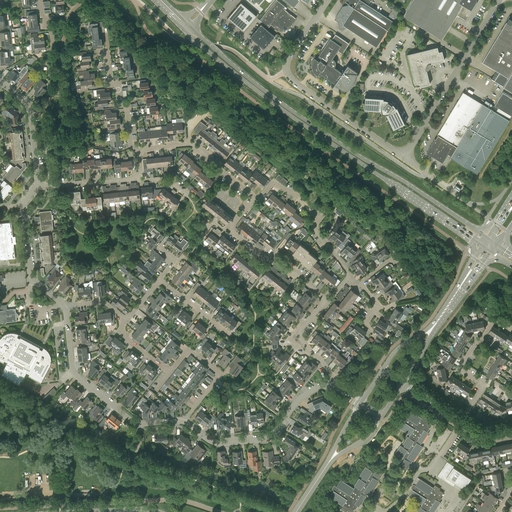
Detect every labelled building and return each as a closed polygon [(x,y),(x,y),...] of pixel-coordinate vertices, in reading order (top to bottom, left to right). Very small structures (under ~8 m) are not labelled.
[(287,30),(296,19),(283,9),(285,7),(275,0),(260,20),(269,27),(271,24),(280,32),(282,30),(286,29),(287,30)] [(348,0),(349,5),(342,7),(337,15),(340,29),(347,28),(376,47),(393,21),(368,5),(371,1),(369,0),(348,0)] [(434,35),(441,40),(447,31),(448,29),(450,26),(453,20),(456,15),(464,19),(464,20),(466,22),(468,19),(466,18),(476,2),(475,1),(475,0),(412,0),(402,16),(416,24),(434,35)] [(240,2),(227,18),(243,31),(256,16),(240,2)] [(62,5),(61,3),(56,4),(52,4),(52,7),(55,6),(56,12),(59,12),(59,14),(60,15),(63,15),(64,14),(63,12),(64,12),(63,5),(62,5)] [(402,11),(394,6),(389,15),(396,20),(402,11)] [(27,21),(29,21),(37,20),(36,14),(34,14),(34,11),(26,12),(27,21)] [(506,22),(481,62),(486,64),(499,72),(494,80),(490,78),(490,79),(511,92),(511,20),(508,18),(506,22)] [(3,29),(4,29),(12,28),(12,26),(9,26),(8,20),(6,20),(0,20),(0,27),(3,27),(3,29)] [(38,26),(37,20),(29,21),(29,27),(27,27),(28,30),(34,29),(33,26),(38,26)] [(88,33),(91,33),(99,32),(97,23),(89,24),(90,27),(89,27),(88,29),(88,30),(87,30),(88,33)] [(264,49),(275,36),(261,24),(250,37),(264,49)] [(4,32),(0,32),(0,38),(12,38),(11,31),(14,31),(13,29),(12,29),(12,28),(4,29),(4,32)] [(30,39),(31,44),(44,43),(44,37),(37,37),(37,34),(31,34),(31,39),(30,39)] [(334,60),(332,58),(338,50),(342,54),(349,44),(335,34),(331,40),(330,39),(327,43),(320,53),(316,55),(313,58),(311,56),(309,58),(308,64),(311,64),(311,66),(312,70),(309,71),(312,75),(315,77),(317,75),(321,77),(325,77),(333,82),(336,84),(335,85),(344,91),(345,89),(346,90),(350,87),(352,85),(355,81),(356,76),(357,74),(356,74),(357,72),(347,65),(348,65),(347,64),(342,73),(334,67),(335,65),(335,64),(335,61),(334,60)] [(0,39),(1,45),(6,45),(6,47),(13,47),(12,38),(0,38),(0,39)] [(103,47),(102,38),(92,39),(93,45),(92,45),(93,49),(96,48),(103,47)] [(45,49),(44,43),(31,44),(31,49),(32,50),(33,54),(39,53),(39,50),(45,49)] [(0,57),(10,56),(9,51),(14,51),(13,47),(6,47),(3,48),(4,51),(0,51),(0,57)] [(435,63),(444,61),(442,51),(438,52),(437,47),(406,54),(414,84),(419,83),(420,87),(430,84),(428,77),(426,69),(428,69),(429,66),(429,64),(435,63)] [(119,48),(119,51),(119,54),(119,58),(122,57),(127,57),(126,50),(126,48),(119,48)] [(77,56),(81,55),(82,61),(89,61),(91,60),(90,54),(84,55),(84,52),(77,53),(77,56)] [(13,59),(10,59),(10,56),(0,57),(0,59),(1,63),(5,62),(5,65),(12,64),(12,63),(14,63),(13,59)] [(90,66),(89,61),(82,61),(80,61),(80,67),(76,67),(77,71),(84,70),(83,67),(90,66)] [(24,66),(19,72),(14,68),(10,73),(9,73),(7,76),(10,78),(10,77),(12,79),(13,77),(16,79),(21,74),(23,76),(28,70),(24,66)] [(134,68),(125,69),(126,73),(127,76),(128,75),(128,79),(134,79),(134,75),(135,75),(134,68)] [(27,71),(20,80),(22,82),(20,85),(22,87),(21,87),(26,91),(31,85),(32,86),(35,82),(29,78),(32,75),(27,71)] [(80,78),(84,77),(84,81),(91,80),(95,80),(94,73),(87,74),(86,71),(79,71),(80,78)] [(147,82),(146,82),(146,79),(139,80),(140,83),(139,83),(140,89),(143,89),(148,88),(147,82)] [(41,80),(37,85),(39,87),(34,94),(40,98),(46,90),(41,86),(44,82),(41,80)] [(91,80),(84,81),(76,82),(76,83),(76,85),(77,86),(78,92),(85,91),(85,87),(92,87),(91,80)] [(143,89),(144,97),(152,96),(151,90),(149,90),(149,88),(148,88),(143,89)] [(96,90),(97,95),(97,100),(107,99),(110,98),(110,92),(103,93),(103,89),(96,90)] [(442,162),(447,154),(450,156),(482,104),(462,92),(436,135),(437,135),(435,139),(434,139),(426,152),(442,162)] [(476,173),(495,143),(511,116),(511,114),(511,98),(502,93),(494,105),(497,107),(495,112),(482,104),(450,156),(449,157),(452,159),(476,173)] [(147,105),(149,105),(155,104),(154,98),(152,99),(152,96),(144,97),(142,97),(142,101),(143,101),(144,105),(147,105)] [(384,99),(383,99),(383,98),(364,97),(364,102),(363,102),(362,104),(364,104),(363,110),(381,111),(382,114),(385,114),(388,121),(393,130),(397,127),(398,129),(400,128),(400,126),(404,124),(403,121),(401,117),(396,107),(395,108),(395,107),(395,106),(394,106),(394,105),(393,104),(392,104),(392,103),(391,102),(390,102),(389,101),(388,101),(387,100),(386,100),(385,100),(384,99)] [(107,99),(97,100),(98,105),(95,105),(95,110),(102,109),(101,105),(103,105),(108,105),(107,99)] [(18,119),(18,115),(15,113),(17,111),(8,104),(2,112),(10,118),(11,125),(19,124),(18,119)] [(155,104),(149,105),(149,108),(146,108),(147,113),(158,112),(157,106),(155,107),(155,104)] [(103,111),(104,121),(110,120),(116,119),(116,113),(109,113),(109,111),(103,111)] [(182,122),(177,123),(178,132),(183,131),(182,128),(185,128),(184,118),(182,118),(182,122)] [(120,125),(119,119),(116,119),(110,120),(110,124),(107,125),(108,130),(114,129),(114,126),(120,125)] [(196,136),(201,140),(207,132),(205,130),(207,127),(205,125),(203,127),(201,130),(200,132),(198,134),(196,136)] [(170,134),(168,135),(168,133),(167,129),(161,129),(162,139),(168,138),(170,138),(170,134)] [(106,141),(110,140),(112,140),(119,139),(118,133),(113,133),(113,130),(106,131),(106,134),(106,141)] [(10,132),(11,141),(23,140),(22,131),(10,132)] [(207,132),(201,140),(206,143),(215,133),(212,131),(210,134),(207,132)] [(215,133),(206,143),(210,147),(216,140),(214,138),(217,134),(215,133)] [(216,140),(210,147),(215,151),(224,140),(222,138),(219,142),(216,140)] [(224,140),(215,151),(220,155),(226,147),(223,145),(227,140),(226,138),(224,140)] [(119,139),(112,140),(113,146),(110,147),(110,149),(118,151),(118,147),(120,147),(120,146),(122,145),(122,139),(119,139)] [(12,150),(24,149),(23,140),(11,141),(12,150)] [(228,149),(226,147),(220,155),(225,158),(233,148),(233,147),(235,146),(233,144),(231,146),(228,149)] [(25,158),(24,149),(12,150),(13,159),(20,159),(21,161),(24,161),(23,158),(25,158)] [(171,151),(172,156),(167,156),(168,166),(173,165),(172,157),(175,156),(174,150),(171,151)] [(178,160),(183,164),(189,156),(188,155),(187,156),(184,153),(178,160)] [(228,167),(234,160),(232,158),(234,155),(232,153),(224,163),(228,167)] [(189,156),(183,164),(187,167),(188,167),(192,161),(192,162),(193,161),(190,158),(191,157),(189,156)] [(152,168),(151,158),(146,159),(146,162),(143,163),(144,172),(153,171),(152,168)] [(233,171),(239,163),(234,160),(228,167),(233,171)] [(191,172),(197,164),(196,163),(195,164),(192,162),(192,161),(188,167),(187,167),(187,168),(185,171),(189,174),(191,172)] [(16,166),(14,168),(21,173),(26,168),(25,163),(22,163),(22,167),(20,169),(16,166)] [(237,174),(243,167),(239,163),(233,171),(237,174)] [(197,164),(191,172),(195,175),(196,175),(200,170),(200,171),(201,169),(198,166),(199,165),(197,164)] [(9,170),(18,177),(21,173),(14,168),(12,166),(9,170)] [(243,167),(237,174),(242,178),(248,170),(243,167)] [(18,177),(9,170),(5,174),(14,182),(18,177)] [(194,177),(199,181),(205,173),(203,172),(202,173),(200,171),(200,170),(196,175),(195,175),(194,177)] [(250,180),(249,179),(249,178),(252,174),(248,170),(242,178),(246,181),(248,183),(250,180)] [(252,174),(249,178),(253,181),(259,173),(255,170),(252,174)] [(205,173),(199,181),(203,184),(209,178),(206,175),(207,174),(205,173)] [(259,173),(253,181),(257,184),(263,176),(259,173)] [(267,173),(264,177),(263,176),(257,184),(262,187),(264,184),(266,186),(270,182),(268,180),(271,177),(267,173)] [(4,180),(11,186),(14,182),(5,174),(2,179),(4,180)] [(211,180),(209,178),(203,184),(208,188),(214,180),(212,179),(211,180)] [(12,187),(11,186),(4,180),(0,184),(0,195),(3,198),(9,191),(10,192),(11,189),(10,189),(12,187)] [(157,195),(161,199),(167,191),(163,188),(162,189),(158,189),(158,194),(157,195)] [(81,203),(80,199),(80,191),(69,192),(71,204),(76,203),(81,203)] [(167,191),(161,199),(165,202),(171,194),(167,191)] [(266,200),(271,204),(276,197),(273,195),(274,194),(272,192),(266,200)] [(171,194),(165,202),(169,205),(175,197),(171,194)] [(204,200),(202,204),(226,223),(229,220),(231,222),(234,218),(224,210),(216,203),(215,203),(205,195),(202,199),(204,200)] [(279,199),(276,197),(271,204),(275,207),(281,200),(284,197),(282,195),(279,199)] [(91,197),(92,209),(102,208),(101,196),(96,197),(91,197)] [(92,209),(91,197),(80,199),(81,203),(81,210),(87,210),(92,209)] [(178,202),(179,201),(175,197),(169,205),(176,210),(180,204),(178,202)] [(285,204),(282,202),(285,198),(284,197),(281,200),(275,207),(277,209),(275,211),(277,212),(279,210),(280,211),(281,209),(285,204)] [(281,209),(286,212),(292,205),(290,203),(289,204),(286,202),(285,204),(281,209)] [(292,205),(286,212),(290,216),(294,211),(296,209),(293,207),(293,206),(292,205)] [(254,207),(250,211),(253,213),(252,215),(253,218),(255,215),(259,211),(254,207)] [(52,220),(51,213),(51,211),(39,212),(40,221),(52,220)] [(290,216),(288,218),(293,221),(299,214),(297,212),(297,213),(294,211),(290,216)] [(299,214),(293,221),(297,225),(296,226),(297,228),(300,227),(303,223),(301,221),(303,218),(300,216),(301,215),(299,214)] [(241,232),(247,225),(250,221),(247,218),(247,219),(243,216),(239,221),(241,223),(237,229),(241,232)] [(53,229),(52,220),(40,221),(41,230),(53,229)] [(0,260),(15,259),(14,244),(16,244),(15,236),(13,237),(11,222),(0,223),(0,260)] [(252,224),(250,227),(247,225),(241,232),(246,236),(254,225),(252,224)] [(254,225),(246,236),(250,239),(259,229),(257,227),(256,228),(256,227),(254,225)] [(335,240),(341,233),(336,230),(338,228),(336,225),(326,237),(328,239),(331,241),(333,239),(335,240)] [(154,235),(152,238),(158,242),(163,236),(153,228),(150,232),(154,235)] [(259,229),(250,239),(255,243),(257,240),(258,239),(263,232),(259,229)] [(263,232),(258,239),(262,242),(270,232),(266,229),(263,232)] [(205,240),(209,243),(215,236),(211,232),(205,240)] [(262,242),(264,244),(263,246),(261,248),(263,250),(265,247),(266,245),(272,238),(274,236),(270,232),(262,242)] [(347,239),(345,237),(341,233),(335,240),(337,242),(335,245),(337,247),(338,246),(340,248),(343,244),(347,239)] [(166,241),(173,246),(177,240),(179,238),(174,234),(173,236),(171,235),(166,241)] [(219,239),(216,243),(220,246),(226,239),(222,235),(219,238),(219,239)] [(219,239),(215,236),(209,243),(213,247),(216,243),(219,239)] [(285,244),(289,248),(295,240),(298,237),(295,236),(292,239),(290,237),(285,244)] [(152,249),(158,242),(152,238),(146,244),(152,249)] [(278,243),(276,241),(272,238),(266,245),(270,249),(274,243),(277,245),(278,243)] [(180,242),(177,240),(173,246),(179,251),(187,242),(183,239),(180,242)] [(225,250),(231,242),(226,239),(220,246),(225,250)] [(346,254),(352,247),(348,244),(350,241),(348,239),(343,245),(343,244),(340,248),(342,250),(340,253),(342,255),(344,252),(346,254)] [(295,240),(289,248),(293,251),(294,251),(299,245),(299,244),(296,242),(297,242),(295,240)] [(235,246),(231,242),(225,250),(229,253),(235,246)] [(309,251),(300,244),(299,244),(299,245),(294,251),(293,251),(291,254),(300,261),(301,261),(308,252),(309,251)] [(346,258),(349,260),(351,262),(355,258),(361,251),(354,245),(352,247),(346,254),(349,256),(346,258)] [(387,251),(384,248),(379,251),(384,258),(389,254),(390,256),(393,254),(389,249),(387,251)] [(380,263),(379,261),(384,258),(379,251),(375,255),(373,253),(371,255),(375,260),(374,261),(377,265),(380,263)] [(156,258),(153,261),(159,266),(165,259),(155,252),(152,255),(156,258)] [(309,269),(310,268),(315,261),(317,259),(308,252),(301,261),(300,261),(300,262),(309,269)] [(230,260),(234,263),(240,256),(236,253),(230,260)] [(356,269),(363,264),(360,259),(363,258),(361,255),(355,259),(355,258),(351,262),(349,264),(350,266),(351,269),(354,267),(356,269)] [(240,256),(234,263),(238,267),(244,259),(240,256)] [(53,262),(53,257),(41,259),(42,263),(43,263),(43,265),(46,265),(46,263),(53,262)] [(244,259),(238,267),(242,270),(248,262),(244,259)] [(154,273),(159,266),(153,261),(151,264),(147,261),(144,265),(154,273)] [(186,262),(182,267),(190,273),(192,270),(195,273),(197,271),(196,270),(199,267),(191,261),(189,264),(186,262)] [(315,261),(310,268),(314,272),(320,264),(318,263),(315,261)] [(145,271),(147,269),(139,262),(135,267),(141,272),(138,276),(146,282),(151,276),(145,271)] [(248,262),(242,270),(246,273),(252,266),(248,262)] [(320,264),(314,272),(318,275),(323,269),(323,270),(324,269),(321,266),(322,265),(320,264)] [(367,268),(363,264),(356,269),(358,271),(355,273),(357,276),(367,268)] [(50,282),(49,282),(52,284),(53,284),(54,284),(56,281),(58,281),(60,279),(59,278),(62,275),(58,272),(59,271),(59,269),(55,266),(50,272),(52,274),(48,280),(50,282)] [(252,266),(246,273),(250,276),(256,269),(252,266)] [(190,273),(182,267),(179,271),(189,280),(191,278),(188,275),(190,273)] [(317,276),(322,280),(328,272),(331,269),(329,268),(326,272),(323,270),(323,269),(318,275),(317,276)] [(260,272),(256,269),(250,276),(254,280),(260,272)] [(261,277),(265,281),(271,273),(267,270),(261,277)] [(189,280),(179,271),(175,276),(182,282),(185,279),(190,284),(192,282),(189,280)] [(328,272),(322,280),(327,283),(332,276),(329,274),(330,273),(328,272)] [(137,283),(139,280),(130,273),(128,276),(129,276),(127,278),(132,282),(129,286),(138,293),(143,287),(137,283)] [(271,273),(265,281),(269,284),(275,276),(271,273)] [(376,281),(377,284),(384,278),(381,274),(371,281),(373,283),(376,281)] [(58,289),(64,294),(71,285),(67,282),(70,280),(65,276),(60,282),(62,284),(58,289)] [(180,285),(182,282),(175,276),(171,281),(182,290),(184,287),(180,285)] [(275,276),(269,284),(273,287),(279,279),(275,276)] [(335,279),(332,276),(327,283),(331,287),(334,284),(336,286),(340,281),(336,277),(335,279)] [(385,278),(384,278),(377,284),(379,286),(376,288),(378,290),(381,288),(383,290),(392,283),(387,277),(385,278)] [(279,279),(273,287),(277,290),(283,283),(279,279)] [(84,287),(83,287),(85,296),(91,295),(90,288),(93,288),(92,282),(92,281),(89,282),(89,283),(83,283),(84,287)] [(106,292),(105,287),(104,287),(103,284),(97,285),(97,282),(93,282),(94,290),(96,289),(96,291),(98,291),(98,294),(104,294),(104,292),(106,292)] [(195,291),(193,293),(197,296),(203,289),(199,286),(200,284),(197,282),(192,289),(195,291)] [(287,286),(283,283),(277,290),(281,293),(287,286)] [(78,297),(85,296),(83,287),(77,287),(78,285),(75,284),(73,289),(76,290),(77,290),(78,297)] [(389,293),(390,296),(398,290),(394,286),(384,293),(386,295),(389,293)] [(122,295),(119,298),(126,304),(130,299),(126,295),(128,293),(123,288),(119,293),(122,295)] [(203,289),(197,296),(201,299),(207,292),(203,289)] [(351,289),(347,294),(355,300),(358,295),(351,289)] [(164,302),(165,303),(167,302),(168,303),(172,298),(162,290),(160,293),(160,292),(157,297),(164,302)] [(401,295),(398,290),(390,296),(392,298),(389,300),(391,302),(398,297),(400,299),(405,296),(403,293),(401,295)] [(207,292),(201,299),(205,303),(211,295),(207,292)] [(308,294),(305,292),(302,297),(309,302),(311,300),(313,302),(317,298),(310,292),(308,294)] [(355,300),(347,294),(344,298),(352,304),(355,300)] [(211,295),(205,303),(209,306),(215,298),(211,295)] [(309,302),(302,297),(299,295),(296,299),(296,300),(298,301),(301,304),(299,306),(303,309),(306,312),(308,309),(310,307),(307,304),(309,302)] [(150,298),(160,307),(164,302),(157,297),(155,299),(152,296),(150,298)] [(122,309),(126,304),(119,298),(117,301),(114,299),(110,304),(116,308),(118,306),(122,309)] [(150,305),(157,311),(160,307),(150,298),(148,300),(152,303),(150,305)] [(219,302),(215,298),(209,306),(213,309),(219,302)] [(352,304),(344,298),(341,302),(349,308),(352,304)] [(330,307),(338,313),(341,308),(338,306),(338,305),(334,302),(330,307)] [(349,308),(341,302),(338,305),(338,306),(341,308),(345,312),(349,308)] [(302,311),(303,309),(299,306),(296,303),(293,308),(291,310),(298,316),(299,313),(303,316),(305,313),(302,311)] [(0,323),(7,322),(17,321),(16,318),(19,316),(15,312),(16,312),(15,309),(6,310),(5,308),(6,307),(6,305),(0,305),(0,323)] [(159,316),(155,313),(157,311),(150,305),(147,310),(145,312),(155,320),(159,316)] [(217,312),(214,316),(219,319),(224,312),(220,309),(221,307),(219,305),(215,310),(217,312)] [(284,309),(286,311),(283,315),(290,320),(292,318),(294,321),(296,318),(298,316),(291,310),(286,306),(284,309)] [(330,307),(327,311),(334,317),(338,313),(330,307)] [(402,313),(395,308),(392,314),(400,319),(403,314),(406,316),(408,313),(404,311),(402,313)] [(176,318),(177,317),(182,321),(187,314),(183,310),(180,314),(178,312),(174,317),(176,318)] [(331,322),(334,317),(327,311),(323,316),(331,322)] [(75,320),(75,322),(76,322),(76,323),(83,322),(83,323),(87,323),(88,321),(87,312),(80,313),(81,316),(75,317),(75,320)] [(111,319),(110,312),(104,313),(105,322),(111,321),(111,326),(114,325),(114,319),(111,319)] [(223,322),(229,316),(224,312),(219,319),(223,322)] [(99,327),(99,322),(105,322),(104,313),(97,314),(98,321),(96,321),(96,327),(99,327)] [(189,321),(192,317),(187,314),(182,321),(186,324),(185,325),(187,327),(191,322),(189,321)] [(397,325),(396,324),(400,319),(392,314),(388,319),(391,321),(390,323),(392,324),(396,327),(403,332),(405,329),(398,324),(397,325)] [(282,322),(280,324),(287,329),(288,327),(289,327),(291,325),(288,323),(290,320),(283,315),(279,319),(282,322)] [(227,326),(233,319),(229,316),(223,322),(227,326)] [(147,320),(145,318),(142,323),(149,328),(150,326),(152,328),(155,323),(149,318),(147,320)] [(238,321),(237,322),(233,319),(227,326),(232,329),(234,326),(237,328),(241,323),(238,321)] [(285,331),(287,329),(280,324),(275,320),(274,320),(273,321),(273,323),(275,324),(272,328),(279,334),(281,332),(283,334),(285,332),(285,331)] [(377,325),(386,331),(389,327),(390,327),(392,324),(390,323),(386,321),(385,323),(379,320),(376,325),(377,325)] [(135,324),(145,332),(149,328),(142,323),(140,325),(137,322),(135,324)] [(191,330),(192,329),(197,332),(202,325),(198,322),(195,325),(193,323),(189,328),(191,330)] [(467,332),(473,331),(472,323),(466,324),(466,327),(464,330),(463,331),(466,333),(467,332)] [(135,331),(142,337),(145,332),(135,324),(133,326),(137,329),(135,331)] [(350,332),(355,336),(361,328),(356,324),(353,328),(350,326),(345,333),(347,335),(350,332)] [(81,329),(76,329),(76,336),(85,335),(85,331),(88,330),(88,325),(81,326),(81,329)] [(204,332),(206,329),(202,325),(197,332),(201,336),(200,337),(202,339),(206,334),(204,332)] [(386,332),(386,331),(377,325),(373,330),(379,334),(375,340),(380,343),(384,336),(382,334),(384,330),(386,332)] [(489,333),(494,336),(498,329),(493,326),(489,333)] [(280,338),(277,336),(279,334),(272,328),(268,333),(266,333),(266,334),(266,335),(273,340),(273,341),(272,341),(272,344),(278,344),(277,341),(278,340),(278,341),(280,338)] [(363,336),(366,332),(361,328),(355,336),(360,340),(358,342),(363,346),(368,340),(365,338),(363,336)] [(457,336),(458,335),(461,337),(468,342),(471,336),(466,333),(463,331),(464,330),(462,328),(458,334),(456,332),(454,334),(457,336)] [(498,329),(494,336),(499,339),(503,333),(498,329)] [(143,338),(142,337),(135,331),(132,335),(134,337),(132,339),(138,344),(143,338)] [(45,348),(44,347),(43,347),(42,350),(39,348),(39,347),(20,337),(20,338),(17,336),(18,334),(17,333),(16,333),(15,332),(14,332),(13,332),(12,332),(10,332),(8,332),(7,333),(5,333),(4,334),(3,335),(2,336),(1,337),(1,338),(0,338),(0,360),(3,362),(4,360),(7,362),(0,375),(19,385),(26,372),(29,374),(28,375),(41,382),(49,366),(50,365),(50,364),(50,363),(51,362),(51,361),(51,360),(51,359),(51,358),(51,357),(50,356),(50,354),(49,353),(49,352),(48,351),(47,350),(47,349),(46,349),(45,348)] [(311,340),(316,344),(321,337),(319,335),(319,334),(318,333),(311,340)] [(504,343),(505,341),(510,334),(509,334),(508,336),(503,333),(499,339),(504,343)] [(77,342),(83,341),(84,344),(90,344),(90,342),(89,338),(86,339),(85,335),(76,336),(77,342)] [(321,337),(316,344),(320,348),(329,336),(328,335),(324,339),(321,337)] [(110,347),(111,345),(113,347),(119,340),(114,336),(113,339),(110,337),(105,343),(110,347)] [(329,336),(320,348),(325,351),(330,345),(330,346),(330,345),(328,342),(328,341),(331,338),(329,336)] [(167,343),(168,344),(176,350),(180,346),(178,344),(180,342),(173,337),(171,339),(170,338),(167,343)] [(458,342),(464,347),(468,342),(461,337),(458,342)] [(204,345),(201,348),(206,352),(211,345),(207,342),(208,340),(206,338),(202,343),(204,345)] [(123,343),(119,340),(113,347),(111,349),(116,352),(118,353),(123,347),(121,345),(123,343)] [(454,347),(461,352),(464,347),(458,342),(454,347)] [(212,343),(211,345),(206,352),(210,355),(213,352),(215,354),(219,349),(217,347),(212,343)] [(86,347),(90,347),(90,344),(84,344),(84,347),(77,348),(78,354),(87,353),(86,347)] [(175,353),(176,350),(168,344),(165,348),(166,349),(176,357),(178,355),(175,353)] [(271,357),(275,360),(281,353),(279,351),(281,349),(279,347),(278,347),(278,344),(272,344),(272,347),(273,347),(274,348),(271,352),(273,354),(271,357)] [(324,352),(329,356),(335,348),(333,347),(332,347),(330,346),(330,345),(325,351),(324,352)] [(458,357),(461,352),(454,347),(451,352),(458,357)] [(329,356),(333,359),(338,353),(338,354),(339,353),(336,350),(336,349),(335,348),(329,356)] [(176,357),(166,349),(163,353),(170,359),(171,356),(175,359),(176,357)] [(219,362),(224,366),(230,358),(227,355),(229,352),(225,349),(221,354),(224,356),(219,362)] [(127,360),(128,359),(130,360),(136,353),(131,350),(130,352),(127,350),(122,356),(127,360)] [(347,351),(345,354),(337,364),(341,367),(347,361),(345,359),(349,353),(347,351)] [(283,355),(281,353),(275,360),(280,364),(278,367),(280,368),(290,356),(285,352),(283,355)] [(444,356),(443,357),(453,364),(457,358),(447,352),(444,356)] [(90,360),(87,360),(87,353),(78,354),(78,361),(83,360),(84,363),(90,363),(90,360)] [(140,357),(136,353),(130,360),(129,362),(135,367),(140,361),(138,359),(140,357)] [(164,361),(166,363),(170,359),(163,353),(161,355),(159,354),(156,359),(162,364),(164,361)] [(332,360),(337,364),(345,354),(344,353),(342,353),(340,356),(338,354),(338,353),(333,359),(332,360)] [(500,354),(497,359),(503,364),(507,359),(500,354)] [(229,371),(235,376),(243,367),(238,363),(241,359),(236,355),(232,361),(235,363),(229,371)] [(443,358),(442,359),(444,361),(442,364),(445,366),(450,369),(453,364),(443,357),(443,358)] [(307,358),(302,365),(309,371),(311,369),(314,371),(317,366),(307,358)] [(493,364),(500,369),(503,364),(497,359),(493,364)] [(99,371),(102,367),(98,364),(94,361),(90,366),(92,368),(88,373),(93,377),(98,370),(99,371)] [(200,362),(196,367),(198,370),(202,372),(204,370),(205,371),(207,369),(200,362)] [(145,372),(147,374),(152,367),(148,363),(146,365),(144,363),(139,370),(143,373),(145,372)] [(183,371),(186,367),(181,363),(178,367),(183,371)] [(437,371),(435,371),(435,374),(438,374),(438,375),(446,373),(444,367),(445,366),(442,364),(441,365),(439,368),(437,369),(437,371)] [(490,369),(497,374),(500,369),(493,364),(490,369)] [(310,375),(307,373),(309,371),(302,365),(298,370),(296,372),(300,374),(304,378),(306,380),(310,375)] [(157,370),(152,367),(147,374),(146,375),(152,380),(157,374),(155,372),(157,370)] [(102,375),(98,381),(103,385),(109,378),(104,374),(106,371),(103,368),(100,373),(102,375)] [(493,379),(497,374),(490,369),(486,375),(493,379)] [(202,372),(198,370),(195,374),(203,380),(204,378),(203,377),(205,374),(202,372)] [(293,377),(291,379),(298,384),(300,382),(303,384),(305,382),(302,380),(304,378),(300,374),(296,372),(293,377)] [(446,373),(438,375),(439,381),(442,380),(445,382),(446,383),(448,380),(447,379),(446,373)] [(203,380),(195,374),(191,379),(197,384),(199,382),(201,383),(203,380)] [(111,375),(109,378),(103,385),(108,389),(113,383),(115,386),(119,381),(116,378),(116,379),(111,375)] [(448,380),(446,383),(451,386),(456,378),(451,375),(448,380)] [(296,387),(298,384),(291,379),(287,376),(285,378),(286,379),(283,383),(290,389),(292,387),(294,389),(296,387)] [(455,391),(461,382),(456,378),(451,386),(450,388),(455,391)] [(197,384),(191,379),(187,384),(195,390),(197,387),(195,386),(197,384)] [(462,392),(466,385),(461,382),(455,391),(460,394),(462,392)] [(280,388),(278,390),(284,396),(286,393),(289,396),(291,393),(288,391),(290,389),(283,383),(279,388),(280,388)] [(124,392),(125,393),(130,387),(127,385),(125,387),(121,384),(116,390),(114,393),(115,394),(116,393),(121,397),(124,392)] [(195,390),(187,384),(184,388),(190,393),(192,391),(193,392),(195,390)] [(472,388),(466,385),(462,392),(467,395),(472,388)] [(64,400),(67,396),(70,398),(76,390),(71,386),(65,393),(63,392),(62,393),(59,397),(64,400)] [(130,407),(138,397),(132,393),(134,389),(132,387),(126,394),(129,396),(124,402),(130,407)] [(182,390),(180,393),(188,399),(189,397),(188,396),(190,393),(184,388),(182,387),(180,389),(182,390)] [(43,398),(46,401),(56,391),(53,388),(43,398)] [(82,393),(77,389),(76,390),(70,398),(71,397),(73,399),(70,404),(74,407),(76,404),(78,402),(76,401),(82,393)] [(273,390),(269,395),(276,401),(278,399),(281,401),(283,398),(282,398),(284,396),(278,390),(276,393),(273,390)] [(175,394),(174,396),(182,403),(184,400),(186,401),(188,399),(180,393),(178,395),(175,394)] [(479,400),(484,403),(488,396),(484,393),(479,400)] [(277,405),(275,403),(276,401),(269,395),(264,402),(267,404),(274,410),(277,405)] [(180,405),(182,403),(174,396),(170,400),(176,405),(180,409),(182,406),(180,405)] [(488,406),(493,399),(488,396),(484,403),(488,406)] [(80,400),(78,402),(76,404),(79,406),(81,405),(85,408),(87,406),(89,407),(90,407),(91,408),(94,404),(93,403),(93,402),(87,397),(82,402),(80,400)] [(308,410),(313,413),(316,409),(319,407),(326,412),(332,404),(322,397),(307,404),(309,408),(308,410)] [(167,406),(166,405),(161,401),(158,399),(155,403),(157,405),(157,406),(159,407),(165,412),(167,409),(165,408),(167,406)] [(492,409),(497,402),(493,399),(488,406),(492,409)] [(170,400),(166,405),(167,406),(173,411),(175,409),(174,407),(176,405),(170,400)] [(148,410),(150,408),(149,406),(144,403),(142,401),(138,406),(148,414),(150,411),(148,410)] [(153,402),(149,406),(150,408),(156,413),(158,410),(157,409),(159,407),(157,406),(157,405),(155,403),(153,402)] [(496,412),(501,404),(497,402),(492,409),(496,412)] [(501,415),(503,412),(506,407),(501,404),(496,412),(501,415)] [(199,412),(195,418),(200,422),(205,415),(201,411),(203,407),(201,405),(197,410),(199,412)] [(102,417),(100,415),(103,410),(98,406),(92,413),(96,415),(94,418),(98,422),(102,417)] [(256,413),(250,414),(249,409),(247,409),(247,412),(248,419),(250,419),(251,424),(257,423),(256,413)] [(422,415),(421,418),(408,409),(403,415),(402,414),(401,415),(399,418),(399,419),(400,420),(396,426),(409,435),(408,437),(407,436),(402,444),(404,445),(403,447),(400,445),(394,454),(401,459),(400,461),(402,462),(400,465),(406,470),(411,463),(412,461),(413,461),(423,447),(420,445),(421,443),(422,443),(429,432),(427,432),(430,428),(428,427),(431,423),(427,420),(428,419),(422,415)] [(242,426),(245,426),(245,419),(248,419),(247,412),(244,412),(244,416),(241,416),(241,415),(234,416),(235,420),(236,420),(236,428),(242,427),(242,426)] [(309,424),(313,419),(304,413),(303,415),(300,414),(297,419),(304,424),(306,422),(309,424)] [(107,419),(105,417),(97,426),(98,427),(99,425),(102,427),(104,425),(105,426),(109,422),(115,427),(120,421),(111,414),(107,419)] [(208,417),(205,415),(200,422),(205,426),(209,421),(211,423),(214,419),(214,417),(213,416),(210,414),(208,417)] [(301,433),(305,436),(308,431),(303,427),(301,430),(294,425),(290,431),(298,437),(301,433)] [(163,441),(163,442),(167,442),(166,431),(154,433),(155,441),(163,441)] [(175,446),(177,442),(180,444),(186,438),(181,434),(176,439),(174,437),(170,442),(175,446)] [(290,460),(296,449),(299,451),(302,446),(298,444),(297,446),(294,444),(295,442),(287,436),(284,441),(290,445),(286,451),(288,452),(285,456),(282,457),(284,462),(290,460)] [(184,447),(181,451),(184,453),(182,456),(183,457),(188,451),(190,448),(187,446),(191,442),(186,438),(180,444),(184,447)] [(455,449),(460,452),(466,444),(463,443),(462,444),(460,442),(455,449)] [(197,444),(190,453),(188,451),(183,457),(182,459),(188,461),(192,455),(197,459),(204,450),(197,444)] [(464,458),(466,456),(470,458),(469,453),(468,453),(470,449),(467,447),(468,446),(466,444),(460,452),(461,452),(459,455),(464,458)] [(224,465),(224,467),(231,466),(230,459),(227,459),(227,458),(225,457),(224,451),(217,451),(218,462),(222,465),(224,465)] [(239,463),(240,468),(246,467),(245,460),(242,460),(241,451),(232,452),(234,464),(239,463)] [(254,464),(254,470),(261,470),(260,461),(257,461),(256,451),(248,452),(249,465),(254,464)] [(276,464),(276,466),(279,465),(278,456),(272,457),(272,451),(263,452),(264,465),(276,464)] [(455,483),(464,489),(472,479),(454,467),(455,467),(447,461),(437,476),(453,486),(455,483)] [(351,511),(354,509),(355,510),(357,506),(359,507),(366,496),(365,496),(366,494),(369,496),(379,481),(378,481),(379,479),(380,479),(384,472),(377,467),(375,470),(374,469),(373,469),(372,471),(365,466),(359,476),(362,478),(361,480),(359,478),(354,486),(355,486),(353,488),(340,480),(336,486),(334,485),(333,485),(331,489),(331,490),(333,491),(329,497),(342,506),(340,508),(345,511),(347,510),(349,511),(351,511)] [(441,488),(435,485),(433,488),(420,479),(416,484),(416,485),(414,484),(413,484),(411,488),(411,489),(413,490),(408,496),(422,505),(420,507),(419,506),(415,511),(434,511),(441,502),(439,501),(442,498),(441,497),(443,493),(439,490),(441,488)] [(494,485),(496,491),(495,493),(498,495),(501,490),(504,490),(502,484),(494,485)] [(497,497),(498,495),(495,493),(493,495),(490,493),(488,496),(482,491),(480,493),(483,495),(495,503),(499,498),(497,497)] [(484,503),(492,508),(495,503),(483,495),(482,498),(486,500),(484,503)] [(477,505),(486,511),(489,511),(492,508),(484,503),(482,506),(478,503),(477,505)]
